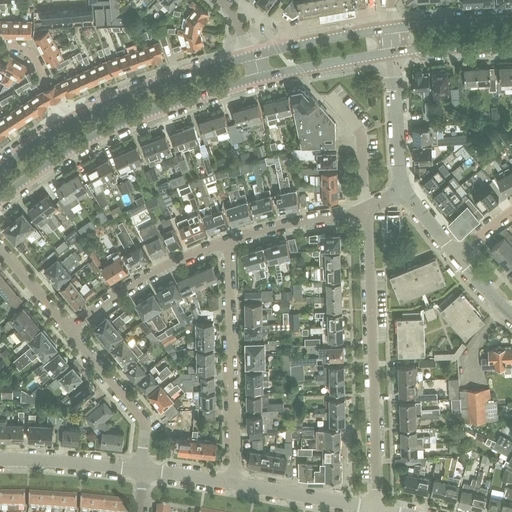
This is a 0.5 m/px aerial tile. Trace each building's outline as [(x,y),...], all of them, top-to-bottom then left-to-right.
[(157,0),(153,5),(157,10),(164,3),(169,8),(176,0),(157,0)] [(290,0),(283,12),(292,18),(293,16),(300,13),(319,9),(353,3),(366,1),(365,0),(290,0)] [(194,9),(187,18),(202,24),(207,17),(205,16),(207,13),(192,1),(189,4),(194,9)] [(353,3),(319,9),(321,22),(356,16),(353,3)] [(103,7),(95,8),(96,25),(105,24),(103,7)] [(82,8),(72,9),(73,20),(83,19),(82,8)] [(92,8),(82,8),(83,19),(93,18),(92,8)] [(72,9),(62,10),(62,20),(73,20),(72,9)] [(62,10),(51,11),(52,21),(62,20),(62,10)] [(51,11),(41,11),(42,22),(52,21),(51,11)] [(200,33),(202,24),(187,18),(185,30),(178,29),(177,34),(184,35),(200,33)] [(11,36),(11,20),(1,20),(1,36),(4,36),(11,36)] [(19,36),(21,36),(22,20),(11,20),(11,36),(18,36),(18,37),(19,37),(19,36)] [(31,37),(32,31),(32,21),(22,20),(21,36),(23,37),(24,37),(31,37)] [(38,45),(39,47),(53,40),(48,31),(40,35),(35,38),(38,45)] [(203,42),(200,33),(184,35),(187,45),(182,46),(183,51),(201,45),(200,42),(203,42)] [(58,48),(53,40),(39,47),(41,50),(44,56),(58,48)] [(158,42),(149,46),(154,60),(161,58),(160,56),(163,55),(158,42)] [(144,64),(154,60),(149,46),(139,49),(144,64)] [(63,58),(58,48),(44,56),(49,65),(49,66),(54,63),(63,58)] [(129,53),(134,67),(144,64),(139,49),(129,53)] [(125,71),(134,67),(129,53),(119,56),(125,71)] [(5,84),(19,61),(15,59),(14,59),(11,57),(11,56),(10,56),(1,70),(6,73),(0,82),(5,84)] [(115,74),(125,71),(119,56),(110,60),(115,74)] [(23,64),(19,61),(5,84),(9,87),(14,78),(18,81),(24,72),(27,67),(23,64)] [(97,65),(103,79),(112,75),(106,61),(97,65)] [(94,83),(103,79),(97,65),(88,69),(94,83)] [(505,88),(511,87),(511,65),(500,66),(500,78),(498,78),(498,92),(505,91),(505,88)] [(471,83),(478,83),(477,67),(464,68),(465,81),(458,81),(459,96),(466,96),(465,85),(471,84),(471,83)] [(490,67),(477,67),(478,83),(485,82),(485,84),(489,83),(490,91),(496,90),(496,79),(491,79),(490,67)] [(85,87),(94,83),(88,69),(79,73),(85,87)] [(439,71),(434,71),(435,86),(432,86),(434,103),(441,102),(441,96),(449,95),(448,89),(448,90),(447,71),(445,71),(444,70),(443,70),(442,70),(441,70),(440,71),(439,71)] [(416,89),(416,90),(423,89),(424,99),(429,98),(428,88),(430,88),(429,72),(422,73),(422,71),(414,72),(414,73),(413,73),(414,89),(416,89)] [(79,73),(70,77),(76,91),(85,87),(79,73)] [(67,96),(76,91),(70,77),(58,83),(58,82),(57,82),(57,83),(54,85),(53,85),(50,87),(56,99),(60,97),(60,98),(61,97),(61,98),(61,96),(66,93),(67,96)] [(298,130),(335,130),(335,122),(323,108),(304,87),(298,86),(290,87),(295,107),(294,108),(298,130)] [(45,90),(42,91),(42,92),(41,91),(41,92),(36,95),(30,99),(39,112),(47,107),(46,105),(51,102),(52,102),(52,101),(54,100),(56,99),(50,87),(48,88),(46,89),(45,89),(45,90)] [(459,106),(457,87),(450,87),(452,107),(459,106)] [(369,102),(376,101),(374,89),(367,90),(369,102)] [(284,113),(291,111),(288,96),(276,99),(279,114),(284,113)] [(30,99),(22,104),(31,117),(39,112),(30,99)] [(277,127),(282,126),(280,119),(279,114),(276,99),(263,102),(266,116),(267,116),(268,124),(276,122),(277,127)] [(257,103),(245,107),(249,122),(251,128),(258,126),(259,130),(264,128),(257,103)] [(22,123),(31,117),(22,104),(14,110),(22,123)] [(249,122),(245,107),(233,110),(236,123),(232,124),(237,142),(243,141),(242,139),(240,131),(251,128),(249,122)] [(14,110),(6,115),(14,128),(22,123),(14,110)] [(224,113),(212,117),(216,132),(224,129),(225,130),(228,129),(232,144),(237,142),(232,124),(227,125),(224,113)] [(0,124),(6,134),(14,128),(6,115),(0,118),(0,124)] [(216,132),(212,117),(200,121),(203,133),(201,133),(204,143),(205,145),(208,144),(206,136),(210,135),(211,138),(213,140),(218,138),(216,132)] [(474,131),(488,123),(474,123),(474,131)] [(504,123),(493,126),(495,133),(506,130),(504,123)] [(414,135),(414,141),(434,140),(434,143),(439,143),(439,145),(461,144),(467,143),(466,134),(464,134),(438,136),(438,124),(429,125),(429,127),(414,128),(414,129),(412,130),(412,135),(414,135)] [(189,126),(183,127),(188,144),(190,149),(195,147),(199,146),(201,145),(200,142),(194,125),(189,127),(189,126)] [(190,149),(188,144),(183,127),(176,130),(177,131),(172,133),(177,150),(183,148),(184,151),(190,149)] [(336,139),(335,130),(298,130),(301,148),(325,148),(336,147),(335,139),(336,139)] [(160,136),(155,138),(160,153),(165,152),(167,157),(172,154),(166,135),(161,137),(160,136)] [(154,155),(160,153),(155,138),(148,140),(149,141),(143,143),(150,163),(156,161),(154,155)] [(287,152),(284,140),(270,143),(272,152),(283,150),(284,152),(287,152)] [(256,146),(258,156),(266,155),(264,144),(256,146)] [(463,145),(454,152),(457,155),(457,156),(461,153),(466,159),(471,155),(463,145)] [(132,147),(126,149),(132,165),(137,163),(138,165),(144,162),(137,146),(132,148),(132,147)] [(336,151),(325,152),(325,148),(301,148),(290,148),(291,152),(292,157),(292,158),(318,158),(318,164),(336,164),(336,162),(338,161),(338,158),(336,157),(336,151)] [(414,149),(413,149),(413,155),(415,155),(415,162),(425,161),(426,165),(432,166),(432,161),(433,161),(432,148),(414,148),(414,149)] [(135,171),(132,165),(126,149),(120,152),(120,153),(115,155),(124,175),(135,171)] [(451,151),(444,158),(447,162),(455,156),(451,151)] [(208,173),(214,171),(209,156),(203,158),(208,173)] [(511,182),(502,164),(500,165),(496,158),(493,160),(499,172),(495,174),(497,178),(502,187),(505,193),(505,192),(505,194),(511,190),(511,191),(511,190),(511,189),(511,188),(511,182)] [(103,160),(97,164),(105,178),(110,175),(113,183),(116,181),(116,175),(108,159),(104,162),(103,160)] [(253,167),(257,183),(265,213),(268,212),(269,214),(273,213),(273,211),(274,211),(269,189),(264,190),(262,182),(263,181),(257,160),(252,162),(253,167)] [(511,170),(511,171),(506,162),(502,164),(511,182),(511,170)] [(286,208),(289,207),(283,177),(280,163),(275,163),(276,168),(281,192),(276,193),(279,210),(281,209),(281,210),(286,210),(286,208)] [(461,163),(453,170),(457,174),(465,168),(461,163)] [(105,178),(97,164),(91,167),(92,168),(88,170),(98,190),(108,185),(105,178)] [(414,175),(414,176),(415,177),(416,177),(417,177),(422,173),(431,166),(432,166),(426,165),(415,166),(416,174),(415,174),(415,175),(414,175)] [(149,168),(153,178),(158,176),(154,166),(149,168)] [(439,166),(423,179),(430,188),(446,175),(439,166)] [(482,167),(477,171),(484,178),(488,175),(482,167)] [(148,180),(153,178),(149,168),(144,170),(148,180)] [(217,172),(214,173),(216,179),(229,175),(227,169),(217,172)] [(316,184),(322,184),(337,184),(336,171),(322,171),(322,175),(316,175),(316,184)] [(206,182),(216,179),(214,173),(201,178),(203,183),(206,182)] [(93,197),(95,196),(94,194),(87,183),(85,184),(79,174),(68,181),(77,195),(86,190),(90,197),(92,195),(93,197)] [(288,176),(283,177),(289,207),(293,207),(293,208),(298,207),(297,206),(299,205),(296,189),(290,190),(288,176)] [(128,177),(122,180),(128,191),(133,188),(128,177)] [(201,178),(189,182),(191,188),(199,185),(203,183),(201,178)] [(449,179),(433,192),(440,201),(456,188),(449,179)] [(122,194),(128,191),(122,180),(116,183),(122,194)] [(75,215),(73,212),(67,201),(77,195),(68,181),(56,188),(62,198),(58,200),(70,219),(75,215)] [(177,187),(180,194),(192,189),(189,182),(177,187)] [(261,214),(265,213),(257,183),(253,184),(256,198),(251,199),(255,216),(257,215),(257,217),(262,216),(261,214)] [(337,200),(337,184),(322,184),(323,200),(337,200)] [(480,194),(474,199),(483,210),(498,197),(488,184),(478,192),(480,194)] [(237,188),(233,189),(242,220),(246,219),(246,220),(250,219),(250,217),(252,217),(247,200),(246,200),(245,195),(240,197),(237,188)] [(456,188),(440,201),(447,209),(458,200),(461,203),(469,197),(466,194),(463,196),(456,188)] [(239,221),(242,220),(233,189),(229,191),(233,204),(228,206),(232,223),(234,222),(235,223),(239,222),(239,221)] [(100,191),(94,194),(95,196),(100,204),(101,207),(107,203),(106,201),(100,191)] [(168,191),(162,193),(167,206),(173,203),(168,191)] [(167,206),(162,193),(156,196),(161,209),(167,206)] [(210,193),(207,194),(208,198),(219,227),(222,226),(223,227),(227,226),(226,224),(228,224),(223,208),(217,210),(213,196),(211,197),(210,193)] [(48,194),(38,202),(55,224),(59,221),(52,212),(58,207),(56,205),(48,194)] [(219,227),(208,198),(207,194),(202,196),(208,213),(204,215),(209,231),(211,230),(211,231),(216,230),(215,229),(219,227)] [(188,217),(191,223),(196,236),(205,232),(200,219),(198,213),(200,212),(198,204),(194,197),(190,198),(196,213),(188,217)] [(462,234),(472,225),(479,219),(473,211),(478,208),(469,197),(461,203),(457,207),(461,210),(449,222),(448,222),(458,234),(459,235),(461,235),(462,234)] [(57,227),(55,224),(38,202),(28,209),(37,221),(40,225),(41,226),(47,221),(51,227),(53,230),(57,227)] [(119,205),(110,210),(114,217),(123,212),(119,205)] [(129,216),(135,213),(132,207),(126,210),(129,216)] [(478,208),(473,211),(479,219),(484,215),(478,208)] [(108,220),(102,210),(95,214),(101,224),(108,220)] [(14,220),(13,220),(25,233),(28,237),(32,233),(36,238),(41,234),(28,219),(23,212),(18,216),(17,216),(16,216),(15,217),(14,217),(14,218),(14,219),(14,220)] [(387,214),(387,221),(388,221),(388,230),(390,230),(400,230),(400,221),(401,221),(401,214),(387,214)] [(169,248),(180,243),(169,219),(166,220),(165,217),(160,220),(163,227),(165,226),(167,231),(162,233),(169,248)] [(196,236),(191,223),(188,217),(177,221),(179,227),(185,240),(196,236)] [(20,237),(25,233),(13,220),(13,221),(12,220),(11,220),(10,221),(9,222),(9,223),(8,223),(8,224),(4,228),(13,239),(12,240),(21,251),(26,247),(22,241),(23,240),(20,237)] [(118,224),(122,230),(140,263),(144,261),(145,262),(147,261),(148,259),(149,258),(141,245),(137,247),(123,222),(118,224)] [(102,224),(92,230),(95,236),(97,234),(99,237),(104,234),(102,231),(105,229),(102,224)] [(153,256),(166,250),(162,243),(164,241),(160,233),(158,229),(149,233),(152,240),(146,242),(153,256)] [(498,259),(511,246),(511,234),(506,229),(500,233),(504,237),(490,250),(498,259)] [(137,265),(140,263),(122,230),(117,233),(128,252),(124,254),(132,268),(133,268),(134,268),(137,266),(137,265)] [(325,232),(323,233),(308,235),(308,239),(310,238),(310,241),(322,240),(322,248),(339,248),(339,247),(340,246),(340,240),(339,240),(339,235),(325,235),(325,232)] [(295,238),(288,239),(291,252),(297,250),(295,238)] [(276,243),(283,271),(288,270),(285,257),(290,256),(286,240),(284,241),(284,239),(280,241),(280,242),(276,243)] [(283,271),(276,243),(272,244),(272,243),(267,244),(267,245),(265,246),(269,261),(275,259),(278,272),(280,282),(283,282),(283,271)] [(59,245),(55,248),(59,253),(63,250),(59,245)] [(252,250),(261,277),(266,275),(262,263),(267,261),(263,247),(261,247),(261,246),(256,247),(257,248),(252,250)] [(511,246),(498,259),(507,269),(511,263),(511,246)] [(55,249),(51,253),(55,258),(59,254),(55,249)] [(244,252),(243,253),(247,268),(252,266),(256,279),(261,278),(261,277),(252,250),(249,251),(248,249),(244,251),(244,252)] [(92,259),(97,265),(97,266),(102,262),(94,250),(89,253),(93,259),(92,259)] [(107,255),(111,262),(119,275),(127,270),(119,257),(121,256),(118,250),(114,252),(113,251),(107,255)] [(320,266),(326,265),(340,265),(340,251),(326,252),(326,250),(313,250),(313,255),(320,254),(320,266)] [(49,274),(51,277),(78,254),(75,251),(72,253),(61,261),(59,259),(58,260),(57,258),(49,265),(45,269),(46,270),(45,272),(47,274),(49,274)] [(78,254),(51,277),(53,279),(54,280),(53,281),(55,283),(56,283),(58,285),(70,274),(67,270),(78,261),(78,260),(81,258),(78,254)] [(446,282),(445,280),(436,257),(435,258),(431,260),(431,259),(390,276),(399,298),(400,300),(446,282)] [(43,258),(38,263),(42,267),(48,262),(43,258)] [(97,265),(92,259),(89,262),(93,268),(97,265)] [(111,281),(119,275),(111,262),(102,268),(111,281)] [(206,283),(218,277),(212,265),(200,270),(206,283)] [(340,265),(326,265),(320,266),(320,279),(341,278),(340,265)] [(199,286),(206,283),(200,270),(189,275),(195,288),(197,296),(203,294),(199,286)] [(0,291),(6,299),(14,308),(16,305),(22,300),(21,300),(18,296),(18,295),(17,295),(5,281),(3,279),(0,274),(0,291)] [(183,293),(195,288),(189,275),(178,280),(183,293)] [(60,288),(68,297),(82,285),(75,276),(65,284),(60,288)] [(169,284),(166,286),(180,313),(184,311),(178,298),(182,296),(175,281),(173,282),(172,281),(169,283),(169,284)] [(327,296),(341,295),(341,282),(327,283),(327,296)] [(82,285),(68,297),(76,307),(86,298),(87,299),(96,291),(92,286),(87,290),(82,285)] [(180,313),(166,286),(163,288),(161,287),(159,289),(159,290),(157,291),(165,305),(169,303),(176,315),(180,313)] [(292,291),(283,291),(283,300),(293,299),(292,291)] [(465,338),(467,336),(485,320),(460,292),(456,296),(453,292),(439,304),(442,308),(441,310),(465,338)] [(148,296),(145,298),(163,328),(166,326),(164,322),(157,309),(161,307),(154,293),(152,294),(151,293),(148,295),(148,296)] [(341,295),(327,296),(317,296),(306,297),(306,302),(328,301),(328,309),(342,309),(341,295)] [(210,310),(213,310),(219,309),(219,296),(208,297),(210,310)] [(147,322),(152,319),(156,326),(158,330),(163,328),(145,298),(141,300),(140,300),(138,301),(137,303),(136,303),(144,317),(147,322)] [(289,301),(280,301),(280,312),(289,312),(289,301)] [(245,313),(271,312),(271,308),(263,308),(263,302),(245,303),(245,313)] [(433,304),(427,306),(424,307),(428,317),(437,314),(433,304)] [(15,323),(19,327),(32,316),(28,310),(27,311),(24,307),(5,323),(9,328),(15,323)] [(191,309),(195,320),(199,314),(196,307),(191,309)] [(99,336),(100,337),(128,314),(125,310),(111,322),(107,316),(93,327),(94,328),(93,329),(97,333),(98,332),(100,335),(99,336)] [(271,312),(245,313),(245,323),(263,322),(267,322),(266,316),(271,316),(271,312)] [(329,327),(342,326),(342,313),(328,313),(328,312),(315,312),(315,317),(323,317),(323,320),(328,320),(329,327)] [(397,318),(399,355),(425,354),(423,317),(421,317),(420,312),(402,312),(403,317),(397,318)] [(109,345),(113,342),(122,335),(117,329),(131,317),(128,314),(100,337),(101,339),(102,338),(104,340),(103,341),(107,346),(108,345),(109,345)] [(20,341),(34,329),(39,325),(36,322),(37,321),(32,316),(19,327),(12,332),(20,341)] [(186,324),(195,320),(193,316),(184,320),(186,324)] [(143,320),(138,324),(146,334),(151,330),(143,320)] [(197,334),(214,333),(214,328),(213,327),(213,322),(195,322),(195,320),(187,324),(187,328),(197,327),(197,334)] [(283,324),(271,324),(245,324),(245,328),(244,329),(244,332),(246,333),(246,335),(261,335),(261,330),(271,330),(272,330),(275,331),(277,329),(281,329),(281,328),(290,328),(289,323),(283,324)] [(165,331),(164,331),(167,336),(177,330),(174,324),(165,330),(165,331)] [(342,326),(329,327),(310,327),(310,332),(322,331),(322,339),(329,340),(342,339),(342,326)] [(42,329),(35,334),(28,340),(33,345),(26,352),(29,356),(50,338),(46,334),(46,332),(45,330),(43,330),(42,329)] [(167,336),(164,331),(157,336),(160,340),(167,336)] [(214,339),(214,333),(197,334),(197,340),(188,340),(188,346),(214,345),(213,340),(214,339)] [(156,335),(151,340),(150,341),(154,345),(160,340),(156,335)] [(112,352),(117,358),(131,347),(127,342),(130,340),(127,336),(112,349),(114,351),(112,352)] [(165,346),(171,343),(172,342),(168,337),(161,341),(165,346)] [(45,359),(57,348),(57,347),(57,345),(55,343),(53,343),(50,338),(29,356),(32,360),(40,354),(45,359)] [(269,348),(269,347),(269,342),(246,342),(246,348),(245,349),(245,352),(246,353),(246,354),(265,354),(265,348),(268,348),(269,348)] [(434,353),(435,359),(457,358),(466,345),(462,342),(454,353),(434,353)] [(136,343),(131,347),(117,358),(123,364),(124,363),(126,366),(131,361),(143,352),(136,343)] [(175,349),(171,343),(165,346),(169,353),(175,349)] [(343,346),(319,346),(320,354),(323,354),(324,359),(344,358),(343,353),(346,353),(345,346),(343,346)] [(506,366),(511,366),(511,361),(511,360),(511,347),(502,349),(501,347),(498,347),(497,349),(489,349),(489,353),(489,357),(481,358),(482,368),(497,367),(498,369),(500,370),(502,370),(504,368),(504,366),(506,366)] [(198,361),(215,361),(215,355),(214,354),(214,349),(188,349),(188,355),(198,355),(198,361)] [(63,366),(67,362),(66,361),(67,360),(67,359),(67,358),(67,357),(66,356),(65,356),(64,356),(63,356),(62,355),(61,356),(58,353),(60,353),(59,352),(54,356),(51,359),(49,357),(32,372),(35,375),(37,374),(38,375),(46,368),(47,369),(49,367),(54,373),(63,366)] [(145,353),(133,363),(127,369),(128,371),(129,370),(131,372),(130,373),(135,379),(148,368),(142,362),(148,357),(145,353)] [(265,354),(246,354),(246,355),(245,356),(245,359),(246,360),(246,366),(269,366),(269,360),(265,360),(265,354)] [(17,366),(25,359),(22,356),(14,362),(17,366)] [(20,370),(28,364),(25,359),(17,366),(20,370)] [(215,366),(215,361),(198,361),(198,365),(188,365),(189,371),(214,371),(214,367),(215,366)] [(290,365),(290,368),(291,379),(304,379),(304,364),(303,364),(290,365)] [(74,365),(69,369),(58,379),(57,377),(49,383),(55,389),(62,383),(67,389),(77,381),(82,377),(81,376),(81,374),(79,371),(77,371),(74,367),(75,366),(74,365)] [(167,365),(159,371),(154,365),(149,370),(149,371),(146,374),(142,377),(143,378),(139,381),(140,383),(139,384),(144,389),(145,388),(146,390),(156,381),(158,383),(167,375),(172,371),(167,365)] [(330,378),(344,378),(344,365),(330,365),(330,367),(324,367),(325,374),(317,374),(317,379),(325,378),(330,378)] [(414,380),(423,379),(423,372),(421,370),(416,371),(416,365),(399,366),(400,380),(414,380)] [(247,377),(247,380),(269,380),(269,370),(246,370),(247,372),(246,372),(246,376),(247,377)] [(201,375),(201,373),(192,374),(192,380),(202,380),(202,388),(215,387),(214,375),(201,375)] [(154,402),(181,380),(184,378),(181,374),(171,382),(171,381),(163,388),(160,384),(153,390),(149,394),(150,395),(149,396),(151,399),(153,399),(155,401),(154,402)] [(330,378),(330,383),(331,391),(344,391),(344,378),(330,378)] [(424,379),(423,379),(414,380),(400,380),(400,395),(417,394),(417,400),(437,400),(437,393),(424,394),(424,379)] [(181,380),(154,402),(155,401),(157,404),(156,405),(160,409),(161,408),(162,409),(166,405),(173,400),(170,396),(181,388),(182,389),(186,385),(181,380)] [(269,380),(247,380),(247,384),(246,384),(246,387),(247,388),(247,390),(263,390),(263,385),(269,385),(269,380)] [(78,405),(83,401),(89,396),(95,392),(93,390),(94,389),(89,384),(87,383),(70,397),(68,394),(56,404),(61,406),(66,402),(69,406),(74,401),(78,405)] [(40,386),(30,394),(34,396),(43,389),(40,386)] [(2,398),(13,398),(13,388),(2,388),(2,398)] [(464,422),(473,421),(499,420),(497,400),(491,401),(490,388),(483,388),(460,390),(461,399),(462,411),(463,422),(464,422)] [(195,406),(202,406),(215,406),(215,393),(202,393),(202,390),(194,390),(194,398),(194,401),(195,401),(195,406)] [(27,392),(27,401),(27,406),(34,406),(35,396),(34,396),(30,394),(27,392)] [(261,392),(261,394),(247,394),(247,407),(261,407),(266,406),(266,410),(277,410),(284,410),(284,403),(269,403),(268,392),(261,392)] [(330,398),(330,411),(345,411),(345,398),(330,398)] [(104,402),(100,405),(86,416),(95,428),(94,429),(98,434),(101,431),(102,433),(101,444),(115,446),(115,447),(121,448),(121,447),(123,447),(124,433),(109,431),(102,422),(104,421),(109,416),(113,413),(104,402)] [(421,402),(414,402),(400,403),(401,415),(438,413),(438,409),(421,409),(421,402)] [(170,420),(175,416),(179,412),(172,403),(167,407),(163,411),(170,420)] [(263,428),(268,428),(273,428),(272,417),(277,417),(277,410),(266,410),(262,410),(262,415),(247,415),(248,428),(263,428)] [(6,441),(12,441),(12,424),(6,424),(6,411),(1,411),(0,439),(6,439),(6,441)] [(12,424),(12,441),(18,441),(18,439),(24,439),(24,411),(19,411),(19,424),(12,424)] [(326,411),(315,412),(315,415),(325,415),(325,418),(330,418),(330,425),(345,425),(345,411),(330,411),(326,411)] [(439,413),(438,413),(401,415),(401,427),(415,427),(421,426),(421,419),(439,419),(439,413)] [(41,442),(42,425),(35,424),(36,415),(29,414),(28,425),(29,425),(28,439),(34,440),(34,441),(41,442)] [(47,425),(42,425),(41,442),(47,442),(47,440),(52,441),(52,428),(58,428),(59,417),(59,416),(47,415),(47,425)] [(59,417),(58,428),(58,431),(63,432),(62,441),(79,443),(80,430),(65,428),(66,419),(63,419),(63,418),(59,417)] [(470,427),(467,425),(463,432),(475,438),(478,431),(470,427)] [(496,441),(503,444),(511,448),(511,426),(508,433),(511,435),(511,440),(511,441),(499,434),(496,441)] [(340,446),(341,429),(317,428),(316,427),(292,427),(292,437),(298,437),(298,446),(313,446),(323,446),(340,446)] [(193,430),(192,437),(190,454),(203,455),(204,440),(197,440),(198,437),(197,437),(198,431),(193,430)] [(417,430),(415,430),(402,431),(402,444),(435,442),(436,442),(436,437),(418,437),(417,430)] [(253,440),(253,451),(249,450),(248,458),(250,458),(249,465),(260,467),(263,452),(263,432),(250,433),(250,440),(253,440)] [(190,454),(192,437),(188,436),(187,439),(179,438),(178,453),(190,454)] [(204,440),(203,455),(215,457),(217,442),(210,441),(210,438),(205,438),(204,440)] [(276,445),(275,451),(273,469),(284,471),(286,461),(292,461),(292,441),(284,442),(284,447),(276,445)] [(511,448),(503,444),(496,441),(492,447),(510,456),(507,460),(506,459),(504,463),(507,465),(511,467),(511,448)] [(435,448),(435,442),(402,444),(403,456),(418,455),(418,448),(435,448)] [(269,453),(263,452),(260,467),(273,469),(275,451),(276,445),(271,445),(269,453)] [(313,454),(313,446),(298,446),(298,453),(308,453),(308,461),(340,461),(340,446),(323,446),(323,454),(313,454)] [(491,457),(483,454),(481,461),(489,464),(491,457)] [(404,487),(415,490),(419,476),(423,457),(406,458),(406,465),(417,464),(415,475),(406,473),(404,487)] [(423,457),(419,476),(415,490),(428,492),(431,478),(424,477),(425,470),(424,470),(427,457),(423,457)] [(340,480),(340,461),(308,461),(299,461),(299,480),(308,482),(334,482),(334,480),(340,480)] [(442,473),(441,480),(434,479),(431,493),(444,496),(450,468),(445,468),(444,473),(442,473)] [(460,477),(459,477),(453,475),(454,469),(450,468),(444,496),(456,498),(460,477)] [(479,470),(477,480),(475,486),(475,490),(471,506),(484,509),(488,494),(480,493),(481,487),(480,487),(483,471),(479,470)] [(506,486),(503,498),(499,511),(511,511),(511,487),(510,487),(506,486)] [(471,506),(475,490),(470,489),(470,490),(462,489),(459,503),(471,506)] [(12,511),(13,495),(1,495),(1,508),(8,508),(7,511),(12,511)] [(25,495),(13,495),(12,511),(18,511),(19,508),(25,508),(25,495)] [(29,508),(41,509),(42,496),(30,496),(29,508)] [(54,497),(42,496),(41,509),(53,510),(54,497)] [(488,510),(497,511),(499,511),(503,498),(491,496),(488,510)] [(54,497),(53,510),(65,510),(66,498),(54,497)] [(77,499),(66,498),(65,510),(76,511),(77,499)] [(84,511),(92,511),(94,500),(82,499),(81,505),(80,511),(84,511)] [(104,511),(105,501),(94,500),(92,511),(104,511)] [(104,511),(116,511),(117,503),(105,501),(104,511)] [(128,511),(129,504),(117,503),(116,511),(128,511)]
